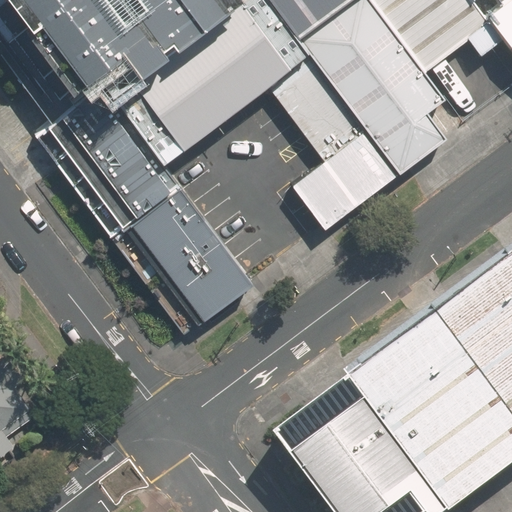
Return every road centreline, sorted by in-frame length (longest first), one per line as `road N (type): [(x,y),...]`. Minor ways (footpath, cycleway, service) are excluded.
road 1 (tertiary): [(511,174),(172,422)]
road 2 (residential): [(172,422),(0,198)]
road 3 (tertiary): [(48,511),(88,470),(172,422)]
